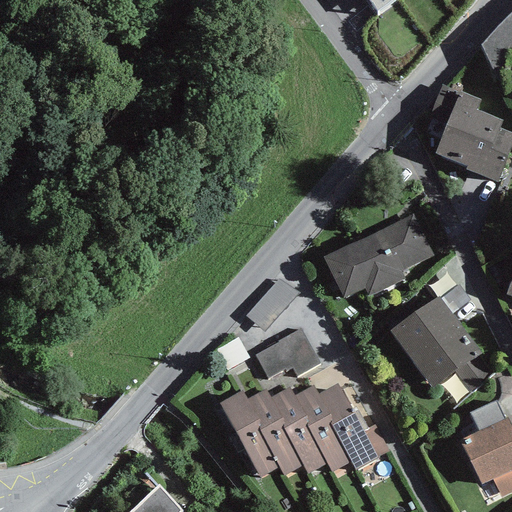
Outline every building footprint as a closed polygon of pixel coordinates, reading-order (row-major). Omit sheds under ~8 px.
[(360,0),(377,22),(406,0),(360,0)] [(480,102),(441,87),(429,120),(447,127),(435,158),(467,170),(466,173),(498,185),(511,147),(511,135),(499,131),(503,123),(476,113),(480,102)] [(413,217),(324,261),(344,301),(364,292),(367,299),(404,281),(401,274),(433,258),(413,217)] [(297,295),(278,280),(246,319),(265,334),(297,295)] [(439,298),(390,336),(432,392),(455,375),(470,395),(490,373),(478,359),(482,356),(439,298)] [(301,331),(252,357),(265,380),(290,367),(296,378),(319,365),(301,331)] [(238,339),(215,352),(226,372),(249,359),(238,339)] [(243,395),(220,408),(260,480),(279,470),(284,479),(303,468),(308,478),(326,468),(331,476),(350,466),(355,475),(378,462),(337,388),(318,398),(313,390),(295,400),(290,390),(271,401),(266,393),(247,403),(243,395)] [(478,434),(460,443),(482,487),(493,481),(502,498),(511,493),(511,426),(508,420),(505,421),(496,404),(470,417),(478,434)] [(182,511),(157,484),(126,511),(182,511)]
